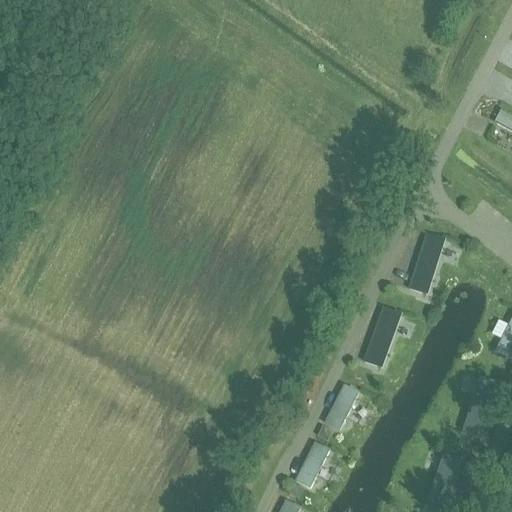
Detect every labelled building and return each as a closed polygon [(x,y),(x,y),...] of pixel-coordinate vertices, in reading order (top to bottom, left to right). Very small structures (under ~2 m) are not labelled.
[(511,132),(511,117),(501,111),(494,124),(511,132)] [(409,291),(427,296),(438,263),(436,263),(443,243),(427,238),(409,291)] [(364,364),(382,370),(394,337),(392,336),(399,317),(383,311),(364,364)] [(511,322),(497,353),(511,360),(511,358),(511,322)] [(464,434),(482,440),(499,386),(483,381),(477,401),(475,401),(464,434)] [(326,425),(340,432),(359,395),(345,387),(326,425)] [(324,429),(319,438),(328,442),(332,434),(324,429)] [(311,490),(330,453),(315,445),(296,483),(311,490)] [(427,510),(431,511),(445,511),(462,463),(446,458),(440,478),(438,477),(427,510)] [(298,500),(303,491),(294,486),(289,495),(298,500)] [(281,511),(299,511),(301,510),(286,503),(281,511)]
